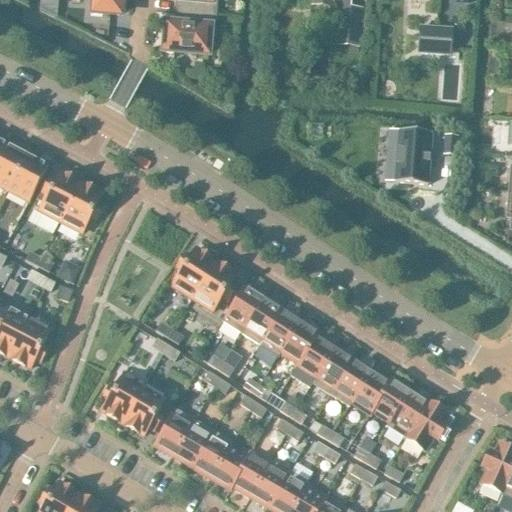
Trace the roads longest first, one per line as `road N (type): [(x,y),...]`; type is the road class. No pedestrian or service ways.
road 1 (residential): [(500,371),(104,125)]
road 2 (residential): [(416,511),(500,371)]
road 3 (residential): [(35,436),(156,511)]
road 4 (residential): [(104,125),(140,60),(144,0)]
